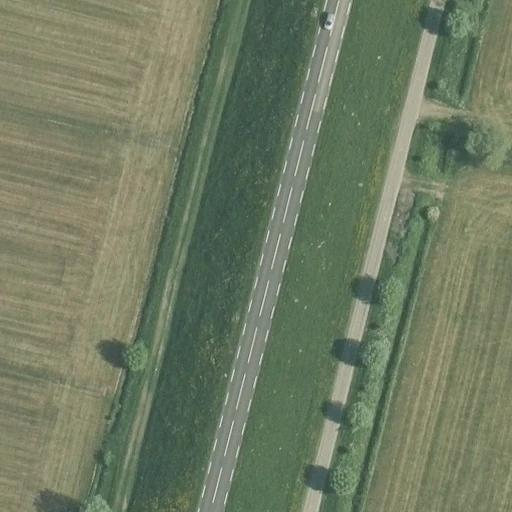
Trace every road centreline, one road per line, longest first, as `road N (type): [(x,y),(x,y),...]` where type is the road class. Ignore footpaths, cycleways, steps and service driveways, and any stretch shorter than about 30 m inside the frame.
road 1 (secondary): [(206,511),(334,0)]
road 2 (unclassified): [(308,511),(436,0)]
road 3 (track): [(248,0),(123,511)]
